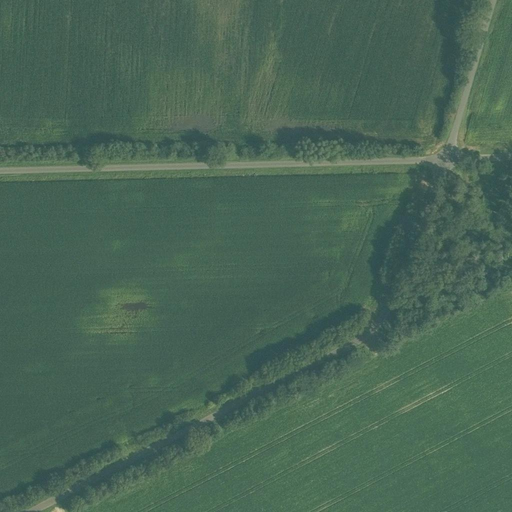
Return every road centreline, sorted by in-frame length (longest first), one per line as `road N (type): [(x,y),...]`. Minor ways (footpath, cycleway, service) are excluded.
road 1 (unclassified): [(444,158),(400,282),(374,326),(25,511)]
road 2 (unclassified): [(0,168),(444,158)]
road 3 (unclassified): [(491,0),(444,158)]
